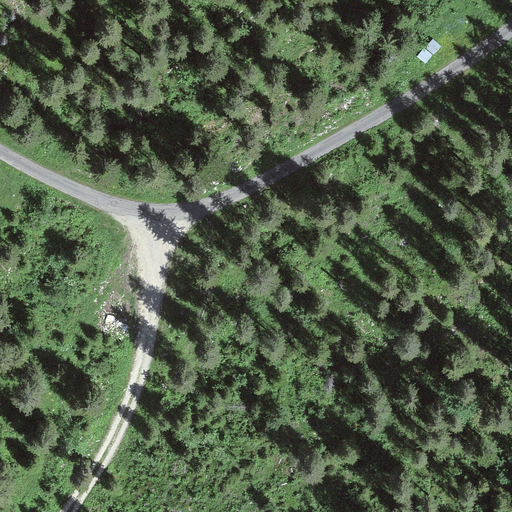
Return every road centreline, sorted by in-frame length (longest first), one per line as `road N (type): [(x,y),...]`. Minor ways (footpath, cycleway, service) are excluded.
road 1 (track): [(156,212),(204,207),(245,189),(395,108),(511,28)]
road 2 (track): [(156,212),(138,377),(67,511)]
road 3 (track): [(0,151),(104,201),(156,212)]
